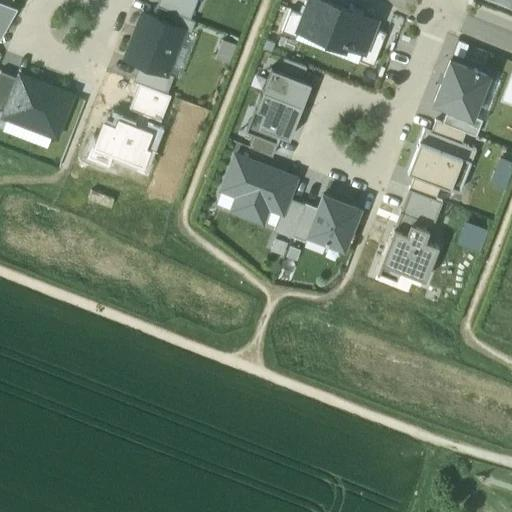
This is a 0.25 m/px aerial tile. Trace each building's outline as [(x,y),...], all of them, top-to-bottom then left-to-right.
[(0,0),(0,34),(12,0),(0,0)] [(196,0),(157,0),(156,5),(173,11),(189,18),(196,0)] [(362,50),(363,50),(373,26),(375,18),(338,4),(337,6),(322,0),(307,0),(303,12),(297,28),(298,29),(343,46),(344,43),(362,50)] [(297,28),(303,12),(290,7),(281,30),(295,36),(298,29),(297,28)] [(173,11),(168,23),(183,29),(190,32),(195,20),(189,18),(173,11)] [(168,23),(142,13),(125,56),(139,62),(165,72),(183,29),(168,23)] [(386,31),(373,26),(363,50),(362,50),(358,59),(373,65),(386,31)] [(284,57),(279,70),(301,78),(306,65),(284,57)] [(487,74),(450,60),(434,101),(449,106),(471,115),(487,74)] [(165,72),(139,62),(133,79),(138,81),(167,93),(173,76),(165,72)] [(262,90),(301,104),(310,81),(301,78),(279,70),(271,67),(262,90)] [(0,108),(4,110),(17,78),(0,71),(0,108)] [(478,113),(486,116),(501,75),(493,72),(478,113)] [(72,95),(19,74),(17,78),(4,110),(3,114),(56,135),(72,95)] [(167,93),(138,81),(128,107),(138,111),(148,115),(160,120),(170,94),(167,93)] [(301,104),(262,90),(255,109),(262,112),(257,125),(257,126),(254,134),(276,143),(279,134),(288,137),(301,104)] [(471,115),(449,106),(443,122),(465,131),(475,135),(482,119),(471,115)] [(156,130),(144,125),(148,115),(138,111),(134,121),(116,115),(113,122),(102,118),(86,157),(106,164),(111,152),(142,164),(156,130)] [(431,131),(460,142),(465,131),(443,122),(436,119),(431,131)] [(440,184),(456,190),(463,172),(456,169),(466,144),(460,142),(431,131),(423,128),(406,171),(414,174),(440,184)] [(271,155),(276,143),(254,134),(249,146),(271,155)] [(295,177),(235,155),(222,188),(237,194),(231,209),(261,220),(267,205),(280,210),(282,211),(288,197),(295,177)] [(440,184),(414,174),(408,188),(435,198),(440,184)] [(408,188),(399,211),(430,223),(433,224),(442,201),(435,198),(408,188)] [(323,195),(308,233),(342,246),(357,208),(323,195)] [(303,203),(288,197),(282,211),(280,210),(273,228),(291,235),(303,203)] [(303,203),(291,235),(305,240),(308,233),(318,208),(303,203)] [(430,223),(399,211),(380,262),(425,279),(438,244),(424,239),(430,223)] [(268,245),(283,252),(290,237),(275,230),(268,245)]
